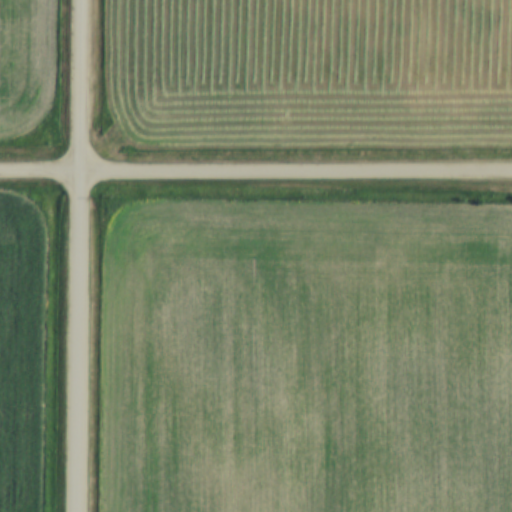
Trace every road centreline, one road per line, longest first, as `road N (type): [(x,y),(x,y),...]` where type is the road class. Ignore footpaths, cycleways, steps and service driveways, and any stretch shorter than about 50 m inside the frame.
road 1 (residential): [(81,511),(85,0)]
road 2 (residential): [(0,171),(511,173)]
